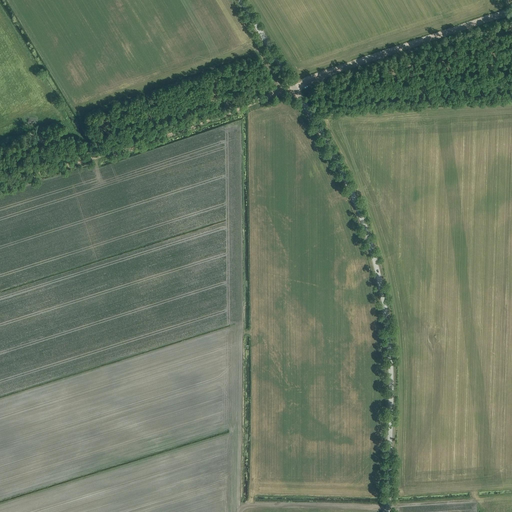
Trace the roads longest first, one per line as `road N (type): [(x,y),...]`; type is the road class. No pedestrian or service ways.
road 1 (tertiary): [(387,511),(389,347),(375,261),(331,149),(240,0)]
road 2 (track): [(0,186),(511,11)]
road 3 (track): [(388,509),(239,505),(239,511)]
road 4 (track): [(511,483),(388,493)]
